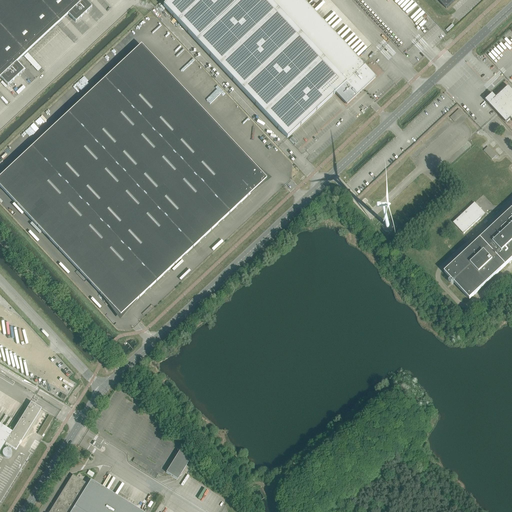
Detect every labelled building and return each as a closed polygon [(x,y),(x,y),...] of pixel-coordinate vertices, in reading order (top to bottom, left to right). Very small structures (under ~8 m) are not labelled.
[(0,0),(0,77),(0,78),(8,86),(24,71),(17,63),(68,15),(76,22),(92,7),(84,0),(0,0)] [(168,0),(163,6),(287,138),(288,138),(335,93),(337,95),(346,105),(376,78),(371,72),(369,69),(369,70),(364,66),(303,0),(168,0)] [(437,0),(446,9),(456,0),(437,0)] [(141,45),(0,176),(0,186),(120,316),(266,179),(162,67),(141,45)] [(511,90),(508,86),(496,98),(492,94),(485,100),(506,123),(510,119),(511,116),(511,90)] [(484,151),(493,160),(497,156),(489,147),(484,151)] [(464,234),(481,218),(470,207),(453,223),(464,234)] [(470,300),(511,259),(511,209),(444,272),(470,300)] [(0,452),(6,444),(16,450),(19,445),(18,444),(20,441),(21,441),(41,409),(31,402),(12,433),(0,426),(0,452)] [(180,450),(166,472),(178,480),(189,461),(180,450)] [(142,511),(91,480),(88,484),(73,475),(49,511),(142,511)] [(214,511),(218,511),(224,504),(220,501),(214,511)]
